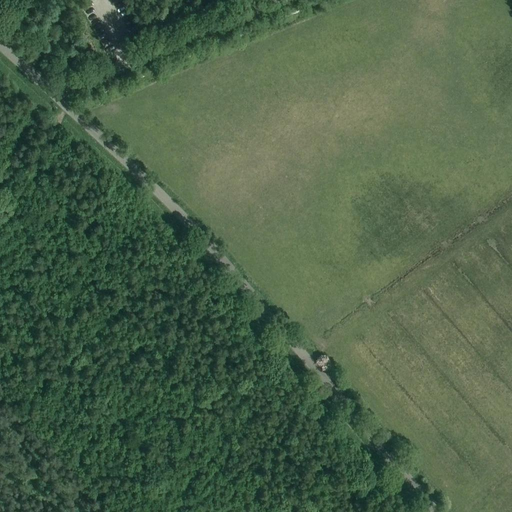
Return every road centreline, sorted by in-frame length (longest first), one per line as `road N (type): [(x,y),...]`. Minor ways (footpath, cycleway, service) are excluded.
road 1 (tertiary): [(433,511),(197,232),(0,43)]
road 2 (track): [(285,0),(119,67)]
road 3 (track): [(0,221),(66,106)]
